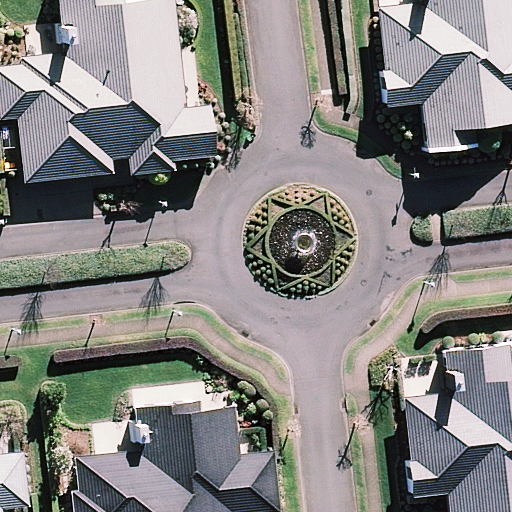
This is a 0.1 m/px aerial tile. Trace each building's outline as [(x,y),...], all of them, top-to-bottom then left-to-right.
[(18,116),(26,181),(107,172),(105,154),(131,151),(133,169),(209,160),(203,109),(178,112),(165,0),(146,0),(115,4),(114,0),(58,0),(65,52),(0,59),(0,85),(4,117),(18,116)] [(511,0),(420,0),(422,8),(376,13),(387,104),(416,101),(422,149),(474,143),(472,122),(511,117),(511,0)] [(401,403),(412,491),(442,487),(444,511),(494,511),(511,509),(511,343),(448,351),(454,397),(401,403)] [(261,511),(274,511),(268,453),(235,456),(229,403),(200,406),(200,401),(135,409),(140,452),(78,459),(81,488),(69,490),(71,511),(261,511)] [(0,511),(0,503),(25,501),(19,451),(0,452),(0,511)]
